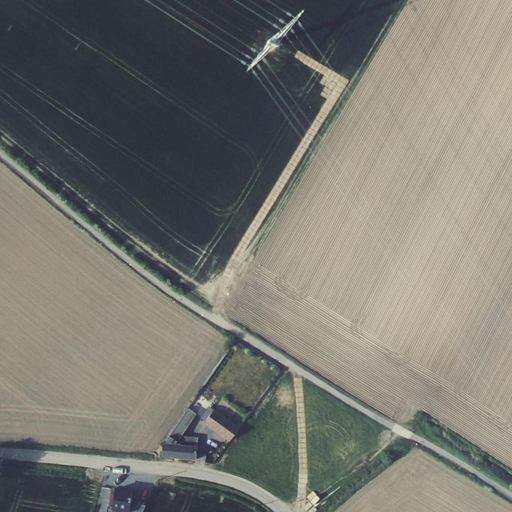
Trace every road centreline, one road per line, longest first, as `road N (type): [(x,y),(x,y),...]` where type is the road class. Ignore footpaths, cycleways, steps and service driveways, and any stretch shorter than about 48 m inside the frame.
road 1 (track): [(228,327),(355,76),(406,0)]
road 2 (unclassified): [(281,511),(254,490),(213,475),(0,452)]
